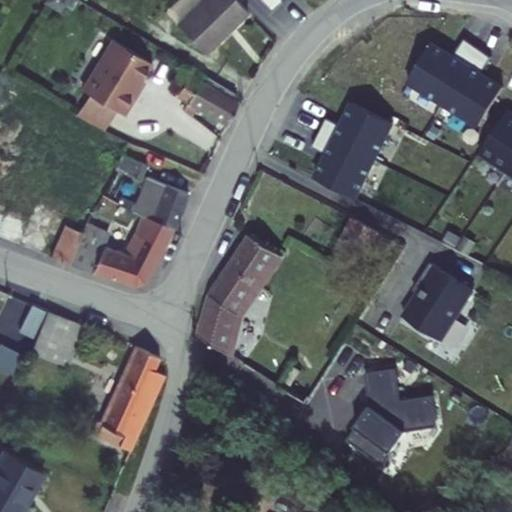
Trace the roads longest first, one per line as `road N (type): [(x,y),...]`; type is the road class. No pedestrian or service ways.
road 1 (residential): [(352,0),(298,48),(268,93),(170,321)]
road 2 (residential): [(170,321),(182,371),(178,407),(137,511)]
road 3 (residential): [(170,321),(0,259)]
